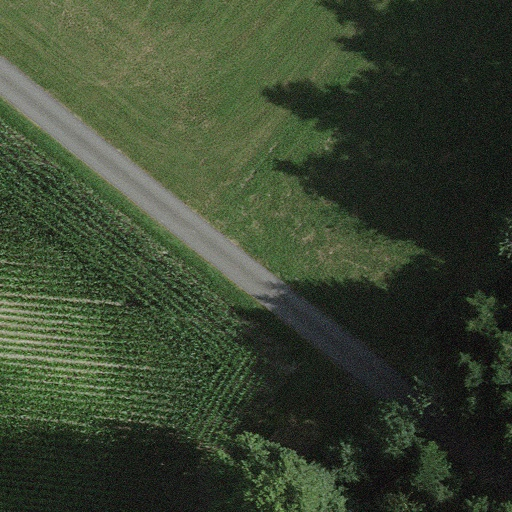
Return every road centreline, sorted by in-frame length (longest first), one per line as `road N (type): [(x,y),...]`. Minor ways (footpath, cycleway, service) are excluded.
road 1 (unclassified): [(511,487),(0,77)]
road 2 (track): [(388,388),(276,511)]
